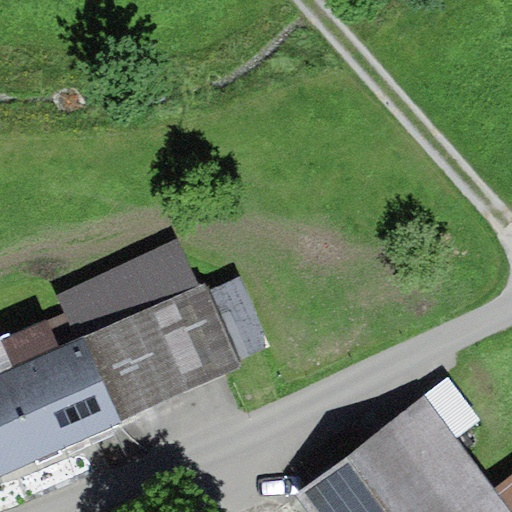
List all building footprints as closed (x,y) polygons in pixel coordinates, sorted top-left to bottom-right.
[(58,296),(79,342),(199,286),(177,240),(58,296)] [(124,419),(242,366),(205,284),(199,286),(87,337),(124,419)] [(79,342),(60,349),(47,320),(3,340),(15,367),(0,373),(0,476),(124,419),(87,337),(79,342)] [(451,381),(427,399),(457,439),(481,420),(451,381)] [(511,511),(494,489),(457,439),(427,399),(299,495),(312,511),(511,511)] [(511,511),(511,475),(494,489),(511,511)]
